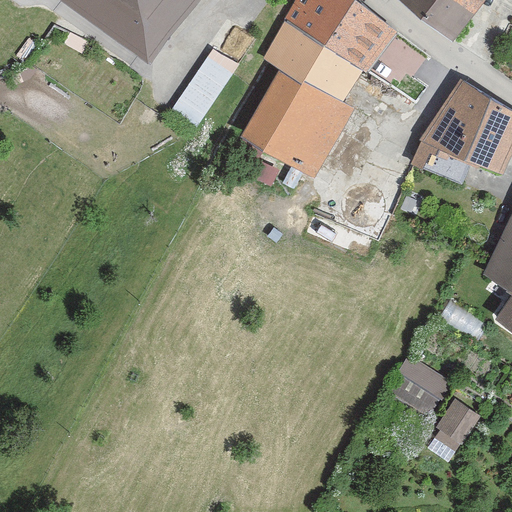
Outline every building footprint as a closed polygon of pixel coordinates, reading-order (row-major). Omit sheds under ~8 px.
[(65,0),(151,61),(198,0),(65,0)] [(280,72),(242,138),(316,178),(356,109),(345,103),(364,71),(372,75),(400,36),(357,0),(300,0),(265,63),(280,72)] [(393,0),(393,1),(456,42),(488,0),(393,0)] [(174,113),(200,130),(237,77),(211,60),(174,113)] [(423,140),(413,165),(466,185),(476,162),(505,173),(511,157),(511,111),(462,81),(423,140)] [(511,300),(499,321),(511,329),(511,221),(487,278),(511,295),(511,300)] [(431,421),(452,386),(410,361),(389,395),(431,421)] [(430,448),(453,463),(482,419),(459,404),(430,448)]
